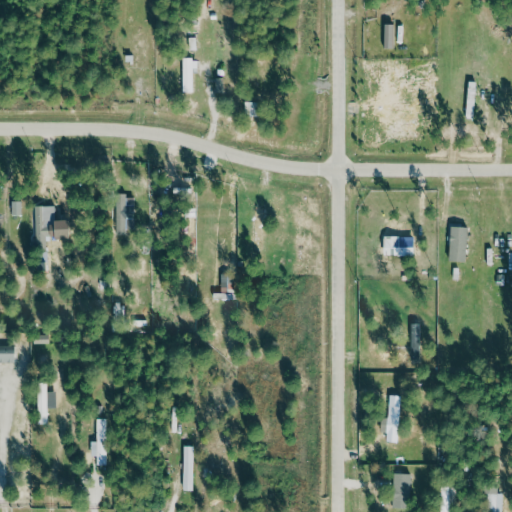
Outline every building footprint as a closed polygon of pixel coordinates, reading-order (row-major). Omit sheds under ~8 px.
[(386,44),(398,44),(398,20),(387,20),(386,44)] [(195,88),(182,88),(182,53),(194,53),(195,88)] [(477,118),(467,117),(470,77),(480,78),(477,118)] [(246,97),(245,112),(270,114),(271,99),(246,97)] [(134,231),(117,231),(118,193),(135,193),(134,231)] [(23,215),(23,202),(14,201),(14,215),(23,215)] [(266,247),(255,247),(255,201),(266,201),(266,247)] [(75,233),(51,233),(51,239),(38,239),(38,203),(53,203),(53,219),(58,219),(58,215),(75,215),(75,233)] [(467,258),(452,258),(452,223),(468,224),(467,258)] [(419,234),(419,246),(409,246),(409,254),(386,254),(387,233),(419,234)] [(423,357),(414,357),(412,322),(422,322),(423,357)] [(18,360),(0,359),(0,342),(18,343),(18,360)] [(51,420),(39,420),(39,379),(49,379),(49,388),(57,388),(57,403),(51,403),(51,420)] [(400,440),(389,439),(390,430),(383,429),(384,415),(389,415),(391,391),(404,392),(400,440)] [(111,461),(100,461),(100,455),(93,455),(93,439),(100,439),(99,415),(111,415),(111,461)] [(197,442),(196,488),(185,488),(186,442),(197,442)] [(413,471),(411,506),(394,504),(397,470),(413,471)] [(451,511),(441,511),(441,480),(451,480),(451,511)] [(498,511),(486,511),(486,489),(506,489),(506,509),(498,510),(498,511)]
